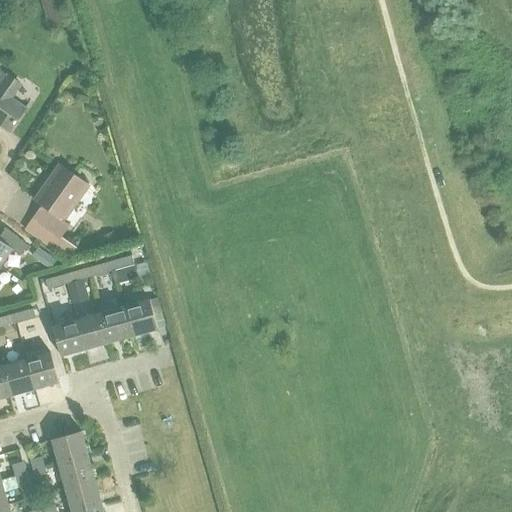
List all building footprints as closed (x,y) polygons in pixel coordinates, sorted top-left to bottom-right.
[(57,0),(42,0),(50,26),(64,22),(57,0)] [(21,85),(7,75),(0,70),(0,125),(9,132),(26,109),(11,99),(21,85)] [(41,206),(33,218),(61,238),(70,225),(63,221),(89,185),(60,165),(35,202),(41,206)] [(0,266),(12,250),(20,256),(28,246),(5,230),(0,236),(0,266)] [(112,232),(99,238),(104,249),(117,244),(112,232)] [(61,238),(52,251),(67,261),(76,248),(61,238)] [(56,259),(38,247),(32,256),(50,269),(56,259)] [(112,260),(115,269),(134,264),(131,255),(112,260)] [(115,269),(112,260),(93,265),(95,275),(115,269)] [(83,268),(64,273),(66,283),(82,278),(86,277),(83,268)] [(66,283),(64,273),(44,279),(47,288),(66,283)] [(82,278),(66,283),(72,303),(88,299),(82,278)] [(159,297),(150,300),(158,328),(168,326),(159,297)] [(125,306),(134,335),(158,328),(150,300),(150,299),(125,306)] [(125,306),(101,313),(110,342),(134,335),(125,306)] [(33,308),(13,313),(16,323),(35,317),(33,308)] [(0,327),(16,323),(13,313),(0,317),(0,327)] [(101,313),(77,320),(86,349),(110,342),(101,313)] [(86,349),(77,320),(53,327),(61,356),(86,349)] [(51,353),(26,360),(35,389),(59,382),(51,353)] [(26,360),(2,366),(10,396),(35,389),(26,360)] [(0,398),(10,396),(2,366),(0,367),(0,398)] [(59,466),(88,457),(81,432),(52,441),(59,466)] [(34,470),(45,467),(41,456),(31,458),(34,470)] [(88,457),(59,466),(65,489),(95,481),(88,457)] [(15,476),(25,473),(22,461),(11,464),(15,476)] [(45,467),(34,470),(37,482),(48,479),(45,467)] [(25,473),(15,476),(18,488),(28,485),(25,473)] [(95,481),(65,489),(71,511),(74,511),(101,505),(95,481)]
